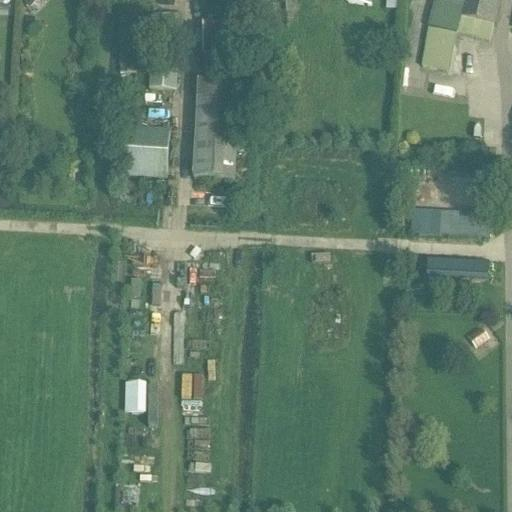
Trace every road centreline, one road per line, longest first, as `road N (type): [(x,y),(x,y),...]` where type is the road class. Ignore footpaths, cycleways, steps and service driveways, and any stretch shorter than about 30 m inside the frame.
road 1 (track): [(505,254),(0,224)]
road 2 (track): [(511,511),(503,131)]
